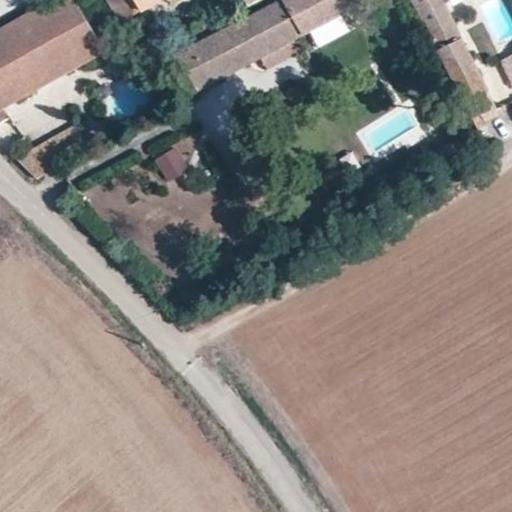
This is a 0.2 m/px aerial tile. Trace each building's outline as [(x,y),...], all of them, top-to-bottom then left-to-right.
[(103,52),(73,0),(52,0),(0,29),(0,35),(33,90),(103,52)] [(107,0),(120,23),(160,0),(107,0)] [(284,0),(177,56),(197,92),(365,0),(284,0)] [(463,105),(471,100),(483,121),(497,114),(438,0),(410,0),(437,53),(431,57),(463,105)] [(0,108),(33,90),(0,35),(0,108)] [(511,49),(498,56),(511,84),(511,49)] [(79,123),(16,157),(38,178),(93,148),(79,123)] [(114,136),(105,124),(85,135),(93,148),(114,136)] [(156,155),(165,180),(189,171),(180,146),(156,155)]
